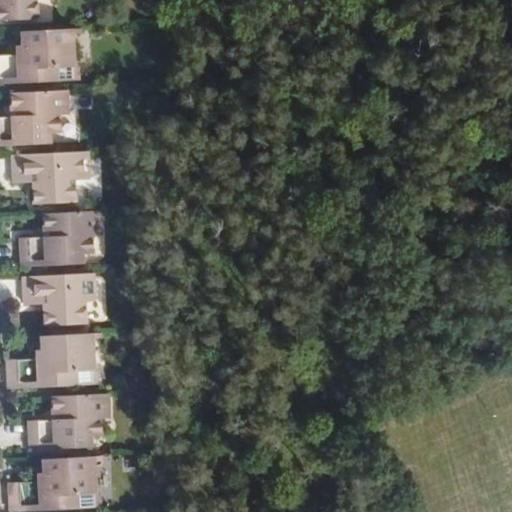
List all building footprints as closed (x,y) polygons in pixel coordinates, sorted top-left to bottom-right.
[(44,0),(0,0),(0,22),(37,21),(37,1),(45,1),(44,0)] [(73,31),(20,33),(21,47),(21,55),(14,55),(0,55),(0,84),(80,81),(80,67),(74,67),(73,31)] [(0,119),(0,146),(49,144),(49,134),(60,134),(60,115),(68,115),(68,91),(11,94),(11,104),(12,119),(5,119),(0,119)] [(83,153),(14,156),(15,187),(33,186),(33,205),(75,203),(75,184),(84,183),(83,153)] [(99,212),(43,214),(44,230),(44,238),(37,239),(20,240),(21,269),(81,265),(81,256),(92,255),(92,238),(100,237),(99,212)] [(92,275),(24,277),(26,308),(44,307),(45,327),(86,324),(85,305),(94,304),(92,275)] [(92,333),(40,335),(40,348),(34,348),(34,357),(9,358),(10,388),(100,382),(99,369),(94,370),(92,333)] [(111,393),(54,395),(54,409),(55,417),(49,418),(31,419),(33,447),(92,444),(91,435),(104,434),(103,416),(112,416),(111,393)] [(96,456),(43,458),(43,467),(37,467),(38,479),(10,482),(11,511),(104,505),(104,486),(97,487),(96,456)]
